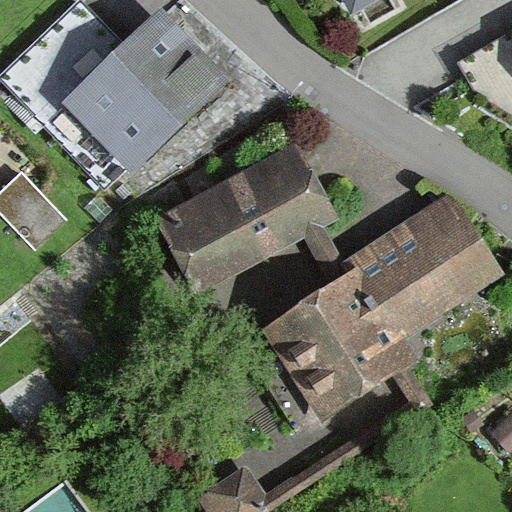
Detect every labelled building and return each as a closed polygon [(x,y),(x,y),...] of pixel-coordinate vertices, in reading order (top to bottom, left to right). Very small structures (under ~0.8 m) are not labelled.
[(0,86),(102,191),(213,85),(153,24),(123,54),(76,5),(0,77),(0,86)] [(164,225),(197,287),(321,220),(287,158),(164,225)] [(0,221),(30,252),(63,221),(21,178),(0,198),(0,221)] [(490,265),(462,223),(248,361),(292,430),(399,360),(383,337),(490,265)] [(511,447),(511,425),(507,419),(488,435),(504,454),(511,447)] [(237,478),(202,501),(209,511),(259,511),(260,511),(237,478)]
